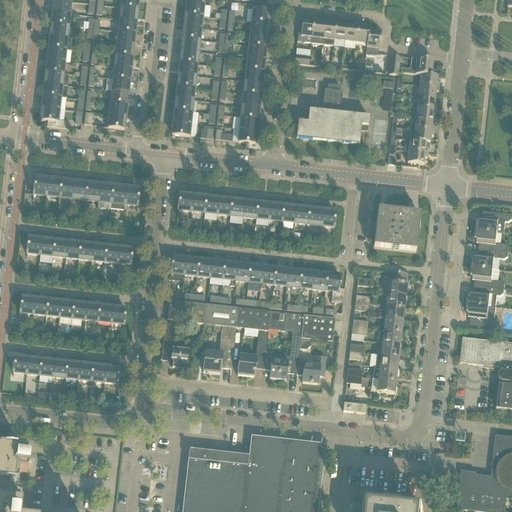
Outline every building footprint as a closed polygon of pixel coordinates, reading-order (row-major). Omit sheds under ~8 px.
[(121,0),(121,9),(137,11),(138,0),(121,0)] [(53,2),(52,14),(70,16),(71,4),(53,2)] [(186,4),(185,17),(202,18),(203,6),(186,4)] [(121,9),(119,21),(136,23),(137,11),(121,9)] [(247,11),(245,23),(251,24),(268,26),(269,14),(259,12),(252,12),(247,11)] [(52,14),(51,26),(69,28),(70,16),(52,14)] [(185,17),(184,29),(201,30),(202,18),(185,17)] [(298,31),(297,43),(305,44),(311,45),(314,21),(309,20),(309,23),(302,22),(301,31),(298,31)] [(119,21),(118,33),(135,35),(136,23),(119,21)] [(311,46),(322,47),(324,25),(318,24),(318,21),(314,21),(311,45),(311,46)] [(333,48),(334,42),(336,23),(331,23),(331,25),(324,25),(322,47),(333,48)] [(334,42),(345,43),(347,27),(340,26),(341,24),(336,23),(334,42)] [(251,24),(250,36),(267,38),(268,26),(251,24)] [(345,43),(356,44),(358,26),(353,25),(353,28),(347,27),(345,43)] [(51,26),(50,38),(67,40),(69,28),(51,26)] [(356,44),(367,45),(368,31),(369,31),(369,29),(362,29),(363,26),(358,26),(356,44)] [(184,29),(182,40),(199,42),(201,30),(184,29)] [(367,45),(366,49),(378,50),(380,35),(373,34),(373,31),(369,31),(368,31),(367,45)] [(118,33),(117,45),(133,47),(135,35),(118,33)] [(250,36),(248,48),(266,50),(267,38),(250,36)] [(50,38),(48,50),(66,51),(67,40),(50,38)] [(182,40),(181,52),(198,54),(199,42),(182,40)] [(117,45),(116,57),(132,59),(133,47),(117,45)] [(248,48),(247,60),(264,62),(266,50),(248,48)] [(48,50),(47,62),(65,63),(66,51),(48,50)] [(181,52),(180,64),(197,66),(198,54),(181,52)] [(116,57),(114,69),(131,71),(132,59),(116,57)] [(415,76),(421,77),(433,78),(434,73),(432,73),(433,62),(411,60),(410,71),(398,70),(400,58),(391,57),(389,76),(397,77),(398,74),(415,76)] [(295,58),(294,66),(309,67),(309,63),(309,59),(295,58)] [(247,60),(246,72),(263,74),(264,62),(247,60)] [(47,62),(46,73),(63,75),(65,63),(47,62)] [(180,64),(178,76),(196,78),(197,66),(180,64)] [(114,69),(113,81),(129,83),(131,71),(114,69)] [(246,72),(245,84),(262,86),(263,74),(246,72)] [(46,73),(44,85),(62,87),(63,75),(46,73)] [(178,76),(177,88),(194,90),(196,78),(178,76)] [(421,77),(420,87),(438,89),(439,85),(436,84),(437,80),(437,78),(434,78),(433,78),(421,77)] [(113,81),(112,93),(128,95),(129,83),(113,81)] [(245,84),(243,96),(260,97),(262,86),(245,84)] [(44,85),(43,97),(61,99),(62,87),(44,85)] [(368,128),(369,119),(338,115),(339,112),(340,113),(342,93),(340,93),(339,87),(328,86),(326,91),(324,91),(322,110),(324,111),(323,114),(309,112),(307,125),(298,123),(296,140),(359,147),(361,127),(368,128)] [(420,87),(418,98),(434,100),(435,94),(438,94),(438,89),(420,87)] [(177,88),(176,100),(193,102),(194,90),(177,88)] [(389,114),(392,91),(384,90),(382,113),(389,114)] [(112,93),(110,105),(127,107),(128,95),(112,93)] [(243,96),(242,108),(259,109),(260,97),(243,96)] [(43,97),(42,109),(59,111),(61,99),(43,97)] [(418,98),(417,110),(436,111),(436,107),(434,106),(434,100),(418,98)] [(176,100),(174,112),(192,114),(193,102),(176,100)] [(110,105),(109,117),(125,119),(127,107),(110,105)] [(242,108),(241,119),(258,121),(259,109),(242,108)] [(42,109),(41,122),(47,122),(47,128),(67,131),(68,125),(68,124),(58,123),(59,111),(42,109)] [(417,110),(416,121),(432,122),(433,116),(435,116),(436,111),(417,110)] [(174,112),(173,124),(190,126),(192,114),(174,112)] [(85,116),(84,126),(89,127),(92,127),(93,115),(85,115),(85,116)] [(125,119),(109,117),(108,129),(124,131),(125,119)] [(241,119),(239,131),(257,133),(258,121),(241,119)] [(416,121),(415,132),(433,134),(434,129),(431,129),(432,122),(416,121)] [(173,124),(172,136),(189,138),(195,139),(196,127),(190,126),(173,124)] [(257,133),(239,131),(238,144),(255,146),(257,133)] [(410,142),(426,144),(430,145),(430,138),(433,138),(433,134),(415,132),(414,142),(410,142)] [(427,155),(427,151),(429,151),(430,145),(426,144),(410,142),(409,146),(405,148),(404,153),(408,153),(427,155)] [(427,155),(408,153),(407,165),(423,166),(424,160),(426,160),(427,155)] [(33,196),(46,197),(49,175),(44,174),(43,181),(35,180),(33,196)] [(46,197),(59,199),(61,183),(52,182),(53,175),(49,175),(46,197)] [(59,199),(58,207),(71,208),(72,200),(74,178),(70,177),(69,184),(61,183),(59,199)] [(72,200),(85,202),(87,186),(78,185),(79,178),(74,178),(72,200)] [(85,202),(98,203),(100,181),(96,180),(95,187),(87,186),(85,202)] [(98,203),(111,205),(112,189),(104,188),(105,181),(100,181),(98,203)] [(111,205),(110,211),(123,212),(124,206),(126,184),(122,183),(121,190),(112,189),(111,205)] [(126,184),(124,206),(137,208),(139,192),(130,191),(131,184),(126,184)] [(177,212),(191,213),(193,191),(189,191),(188,197),(179,196),(177,212)] [(191,213),(204,215),(205,199),(197,198),(198,192),(193,191),(191,213)] [(204,215),(216,216),(219,194),(214,193),(214,200),(205,199),(204,215)] [(216,216),(229,218),(231,202),(223,201),(223,194),(219,194),(216,216)] [(229,218),(242,219),(245,197),(240,196),(239,203),(231,202),(229,218)] [(242,219),(255,221),(257,205),(248,204),(249,197),(245,197),(242,219)] [(255,221),(268,222),(271,200),(266,199),(265,206),(257,205),(255,221)] [(268,222),(281,224),(283,208),(274,207),(275,200),(271,200),(268,222)] [(281,224),(294,225),(297,203),(292,202),(291,209),(283,208),(281,224)] [(294,225),(307,227),(309,211),(300,210),(301,203),(297,203),(294,225)] [(307,227),(320,228),(322,206),(318,205),(317,212),(309,211),(307,227)] [(322,206),(320,228),(333,230),(335,213),(326,212),(327,206),(322,206)] [(373,249),(415,253),(420,216),(377,212),(376,223),(381,224),(380,232),(377,232),(376,240),(374,240),(373,249)] [(476,230),(476,232),(497,234),(505,235),(506,224),(509,224),(511,221),(511,219),(511,216),(483,213),(482,219),(480,219),(479,223),(477,223),(476,226),(475,226),(475,230),(476,230)] [(479,245),(478,251),(508,254),(509,249),(506,246),(496,245),(497,234),(476,232),(476,233),(475,232),(474,236),(475,237),(475,240),(477,240),(477,245),(479,245)] [(26,255),(39,257),(42,234),(37,234),(37,240),(28,239),(26,255)] [(39,257),(52,258),(54,242),(46,241),(46,235),(42,234),(39,257)] [(52,258),(65,260),(68,237),(63,237),(63,243),(54,242),(52,258)] [(65,260),(78,261),(80,245),(72,244),(72,238),(68,237),(65,260)] [(78,261),(91,263),(94,240),(89,240),(88,246),(80,245),(78,261)] [(91,263),(104,264),(106,248),(97,247),(98,241),(94,240),(91,263)] [(104,264),(117,266),(119,243),(115,243),(114,249),(106,248),(104,264)] [(119,243),(117,266),(130,267),(132,251),(123,250),(124,244),(119,243)] [(472,267),(472,269),(493,271),(494,260),(504,261),(508,258),(508,254),(478,251),(478,256),(476,256),(475,260),(473,260),(472,263),(471,263),(471,267),(472,267)] [(170,275),(170,282),(183,283),(184,277),(185,261),(172,259),(170,275)] [(184,277),(196,278),(198,262),(185,261),(184,277)] [(196,278),(209,280),(211,264),(198,262),(196,278)] [(209,280),(209,286),(221,287),(222,281),(224,265),(211,264),(209,280)] [(234,288),(235,283),(237,266),(224,265),(222,281),(230,282),(230,288),(234,288)] [(235,283),(248,284),(250,268),(237,266),(235,283)] [(248,284),(261,286),(262,269),(250,268),(248,284)] [(265,286),(273,287),(275,271),(262,269),(261,286),(260,291),(265,292),(265,286)] [(475,282),(474,288),(504,291),(505,286),(502,283),(499,283),(500,272),(493,271),(472,269),(472,270),(470,269),(470,273),(471,274),(471,277),(473,277),(473,282),(475,282)] [(273,287),(286,289),(288,272),(275,271),(273,287)] [(286,289),(299,290),(301,274),(288,272),(286,289)] [(299,290),(312,291),(314,275),(301,274),(299,290)] [(389,283),(387,296),(406,298),(405,298),(406,286),(407,287),(409,276),(392,274),(394,275),(393,284),(389,283)] [(312,291),(325,293),(327,277),(314,275),(312,291)] [(327,277),(325,293),(332,294),(331,303),(342,305),(344,291),(338,290),(340,278),(327,277)] [(357,280),(357,287),(372,289),(372,282),(357,280)] [(468,304),(468,306),(495,309),(496,309),(497,298),(500,298),(504,295),(504,291),(474,288),(474,293),(471,293),(471,297),(469,297),(468,300),(467,300),(467,304),(468,304)] [(20,315),(33,316),(35,294),(31,294),(30,300),(21,299),(20,315)] [(33,316),(46,318),(47,302),(39,301),(40,295),(35,294),(33,316)] [(46,318),(59,319),(61,297),(56,296),(56,303),(47,302),(46,318)] [(387,296),(386,308),(405,310),(404,310),(405,299),(406,299),(406,298),(387,296)] [(59,319),(58,325),(67,326),(66,331),(70,331),(72,321),(73,305),(65,304),(66,297),(61,297),(59,319)] [(355,297),(355,305),(370,306),(370,299),(355,297)] [(72,321),(84,322),(87,300),(82,299),(82,306),(73,305),(72,321)] [(84,322),(97,324),(99,308),(91,307),(91,300),(87,300),(84,322)] [(97,324),(110,325),(113,303),(108,302),(107,309),(99,308),(97,324)] [(175,323),(203,326),(205,306),(170,302),(167,322),(165,322),(162,347),(172,348),(175,323)] [(113,303),(110,325),(124,327),(125,311),(117,310),(117,303),(113,303)] [(370,306),(355,305),(354,312),(369,314),(370,306)] [(270,313),(238,310),(205,306),(203,326),(214,327),(221,328),(222,328),(236,330),(261,333),(268,333),(268,331),(270,313)] [(466,306),(466,310),(467,310),(467,314),(469,314),(468,319),(471,319),(470,325),(469,331),(499,334),(500,328),(500,323),(498,320),(494,320),(495,309),(468,306),(468,307),(466,306)] [(379,320),(384,320),(403,323),(403,322),(402,322),(403,311),(405,311),(405,310),(386,308),(385,314),(379,314),(379,320)] [(270,313),(268,331),(292,334),(289,359),(280,358),(280,363),(271,362),(269,381),(285,383),(288,363),(298,364),(299,351),(303,317),(270,313)] [(335,321),(303,317),(299,351),(307,352),(310,349),(311,342),(338,345),(339,338),(333,337),(335,321)] [(384,320),(383,333),(402,335),(402,334),(401,334),(402,323),(403,323),(384,320)] [(353,322),(352,329),(367,331),(368,323),(353,322)] [(222,328),(222,329),(225,329),(222,355),(206,353),(204,367),(208,367),(207,373),(220,375),(221,366),(224,366),(224,368),(231,369),(230,370),(231,370),(236,330),(222,328)] [(351,336),(350,341),(363,343),(364,338),(366,338),(367,331),(352,329),(351,336)] [(379,332),(378,344),(382,345),(401,347),(399,346),(401,335),(402,335),(392,334),(383,333),(379,332)] [(266,353),(268,333),(261,333),(259,352),(266,353)] [(470,340),(467,365),(473,366),(478,367),(484,367),(484,369),(494,370),(494,368),(505,370),(505,373),(504,373),(503,373),(502,373),(501,373),(501,374),(500,374),(500,375),(499,375),(499,376),(499,377),(498,377),(498,378),(498,379),(499,380),(499,381),(500,382),(500,383),(501,383),(502,383),(502,384),(503,384),(504,384),(503,387),(500,386),(497,411),(511,412),(511,345),(491,343),(481,342),(476,341),(470,340)] [(382,345),(380,357),(399,359),(398,359),(399,348),(400,348),(401,347),(382,345)] [(350,346),(349,353),(364,355),(365,348),(350,346)] [(172,350),(172,348),(162,347),(161,361),(172,363),(172,370),(186,372),(189,352),(172,350)] [(259,352),(258,359),(239,357),(237,377),(254,379),(255,371),(264,372),(266,353),(259,352)] [(13,375),(26,376),(29,354),(24,353),(23,360),(15,359),(13,375)] [(364,355),(349,353),(348,361),(363,362),(364,355)] [(26,376),(39,377),(41,362),(32,361),(33,354),(29,354),(26,376)] [(39,377),(52,379),(54,357),(50,356),(49,363),(41,362),(39,377)] [(52,379),(65,380),(67,365),(58,364),(59,357),(54,357),(52,379)] [(376,357),(375,369),(379,369),(392,371),(398,371),(397,371),(398,360),(399,360),(399,359),(380,357),(376,357)] [(65,380),(78,382),(80,360),(76,359),(75,365),(67,365),(65,380)] [(304,366),(303,375),(302,385),(317,386),(318,379),(323,379),(325,360),(316,359),(315,367),(304,366)] [(78,382),(91,383),(92,367),(84,366),(85,360),(80,360),(78,382)] [(91,383),(104,385),(106,362),(101,362),(101,368),(92,367),(91,383)] [(106,362),(104,385),(117,386),(119,370),(110,369),(111,363),(106,362)] [(373,369),(371,381),(377,381),(392,383),(396,384),(396,383),(395,383),(396,372),(398,372),(398,371),(392,371),(379,369),(375,369),(373,369)] [(347,370),(346,378),(361,380),(362,372),(347,370)] [(361,380),(346,378),(345,385),(360,386),(361,380)] [(396,384),(377,381),(376,394),(395,396),(395,395),(394,395),(395,384),(396,384)] [(342,413),(364,415),(365,407),(343,404),(342,413)] [(478,473),(472,511),(511,511),(511,436),(507,436),(502,476),(478,473)] [(189,452),(182,511),(318,511),(325,451),(289,448),(280,447),(280,449),(250,446),(248,458),(189,452)] [(0,511),(19,511),(21,501),(13,500),(15,474),(27,475),(29,461),(25,461),(25,455),(25,454),(15,453),(16,452),(14,452),(14,453),(6,452),(6,451),(5,451),(5,452),(0,451),(0,511)]
